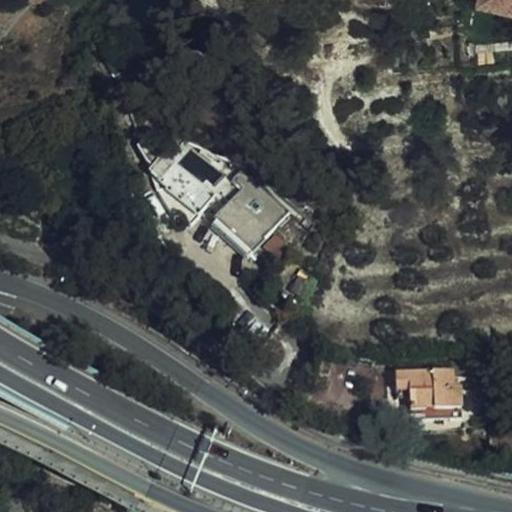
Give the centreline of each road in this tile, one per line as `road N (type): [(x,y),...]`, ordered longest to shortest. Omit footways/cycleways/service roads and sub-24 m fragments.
road 1 (primary): [(511,511),(357,473),(258,426),(101,325),(0,284)]
road 2 (motorway): [(400,511),(169,443),(0,360)]
road 3 (motorway): [(0,394),(77,437),(277,511)]
road 4 (primary): [(0,437),(165,511)]
